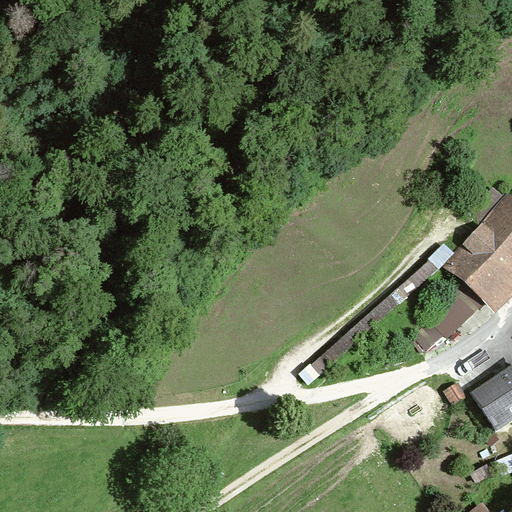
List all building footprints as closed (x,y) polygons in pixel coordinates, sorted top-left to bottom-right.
[(484,305),(511,275),(511,211),(506,205),(445,269),(484,305)] [(455,299),(431,321),(444,336),(447,339),(472,317),(455,299)] [(428,350),(444,336),(431,321),(415,335),(428,350)] [(511,372),(471,400),(493,434),(511,421),(511,372)] [(455,388),(443,395),(450,406),(461,399),(455,388)]
